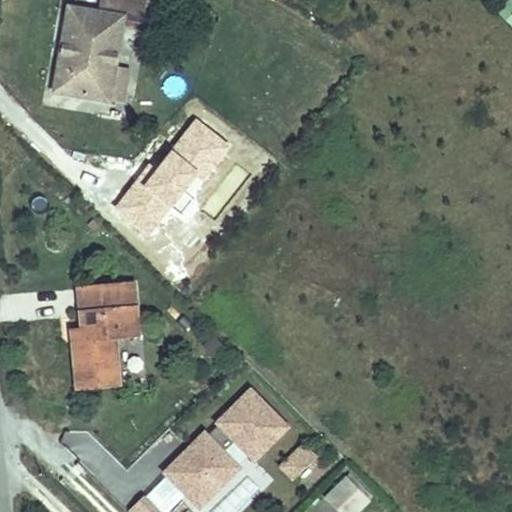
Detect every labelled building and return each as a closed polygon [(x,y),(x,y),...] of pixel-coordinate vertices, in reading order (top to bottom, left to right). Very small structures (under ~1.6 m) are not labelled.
[(51,42),(43,40),(30,92),(90,106),(108,27),(124,30),(130,0),(84,0),(83,11),(58,6),(51,42)] [(49,4),(43,40),(51,42),(58,6),(49,4)] [(68,340),(59,341),(62,384),(104,378),(101,335),(123,333),(119,280),(65,285),(68,340)] [(270,418),(235,384),(214,405),(220,411),(198,434),(192,428),(190,427),(153,465),(185,497),(223,459),(208,445),(221,432),(235,446),(239,450),(270,418)] [(198,434),(220,411),(214,405),(192,428),(198,434)] [(235,446),(221,432),(208,445),(223,459),(235,446)] [(280,470),(302,448),(291,436),(268,458),(280,470)] [(333,473),(312,496),(328,511),(341,511),(356,497),(333,473)] [(249,478),(209,511),(238,511),(261,492),(249,478)] [(152,511),(129,489),(115,503),(123,511),(152,511)]
